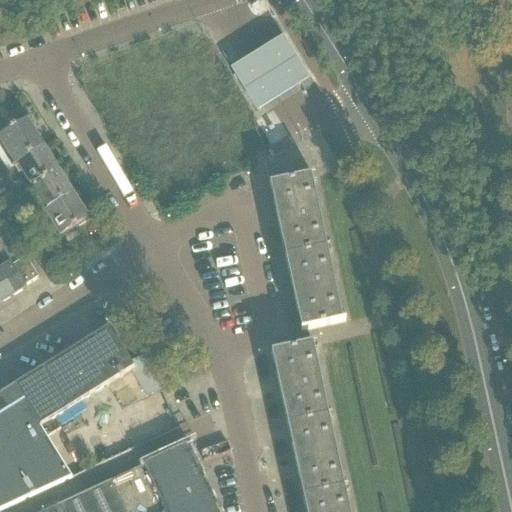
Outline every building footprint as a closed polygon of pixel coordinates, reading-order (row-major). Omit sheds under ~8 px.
[(280,31),(228,64),(256,108),(308,75),(280,31)] [(7,162),(11,168),(17,165),(41,150),(35,139),(36,138),(28,125),(27,126),(24,122),(13,129),(12,128),(8,131),(8,132),(0,136),(0,142),(11,160),(7,162)] [(41,150),(17,165),(32,189),(56,173),(41,150)] [(42,215),(45,213),(71,197),(56,173),(32,189),(27,192),(42,215)] [(270,188),(286,261),(330,252),(329,251),(323,252),(307,181),(314,180),(313,179),(270,188)] [(71,197),(45,213),(60,237),(77,226),(78,228),(88,221),(80,207),(78,208),(71,197)] [(0,241),(7,238),(10,236),(5,227),(4,226),(3,226),(2,227),(0,224),(0,241)] [(0,304),(25,289),(24,288),(11,267),(21,261),(19,258),(19,257),(7,238),(0,241),(0,304)] [(32,254),(46,277),(58,269),(44,246),(32,254)] [(330,252),(286,261),(302,333),(345,324),(345,323),(339,324),(323,254),(330,252)] [(11,267),(24,288),(38,279),(25,258),(11,267)] [(31,377),(15,388),(46,439),(60,430),(54,420),(133,370),(108,330),(31,377)] [(272,356),(287,428),(331,419),(331,418),(325,419),(309,349),(316,348),(315,346),(272,356)] [(15,388),(0,397),(0,511),(71,479),(46,439),(15,388)] [(287,428),(303,500),(347,490),(346,489),(340,491),(325,421),(331,419),(287,428)] [(216,511),(187,448),(112,482),(125,511),(216,511)] [(125,511),(112,482),(57,508),(58,511),(125,511)] [(303,500),(305,511),(344,511),(340,492),(347,491),(347,490),(303,500)]
